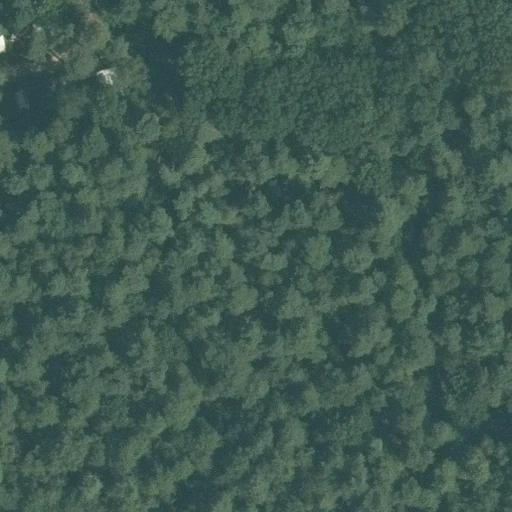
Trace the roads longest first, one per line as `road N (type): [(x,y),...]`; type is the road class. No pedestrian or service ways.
road 1 (track): [(511,76),(438,126),(391,136),(102,119),(0,140)]
road 2 (track): [(422,405),(0,394)]
road 3 (track): [(419,132),(422,511)]
road 4 (track): [(85,0),(123,49),(136,120)]
